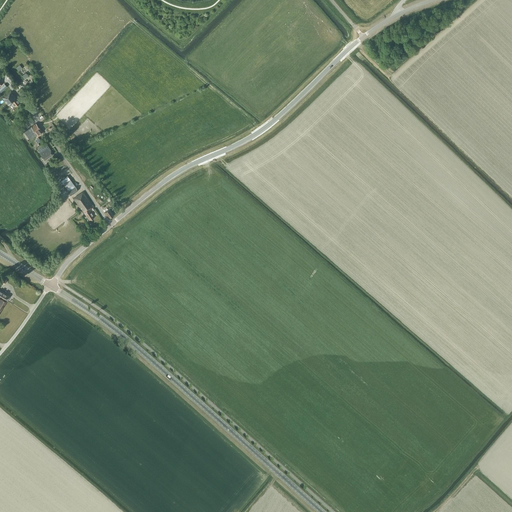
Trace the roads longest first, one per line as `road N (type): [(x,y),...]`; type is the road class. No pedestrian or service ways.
road 1 (unclassified): [(110,225),(175,174),(275,120),(362,36),(434,0)]
road 2 (secondary): [(321,511),(147,356),(50,285)]
road 3 (residential): [(110,225),(0,72)]
